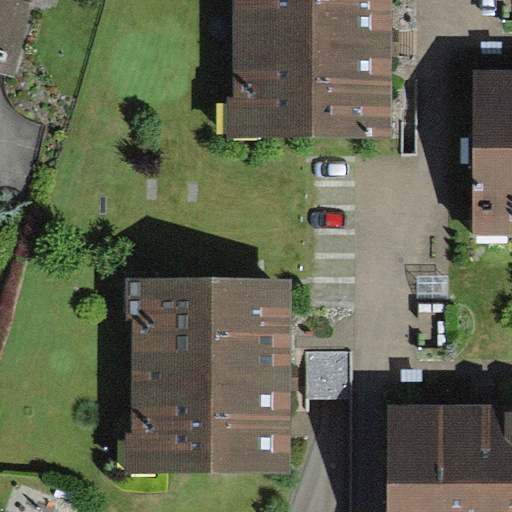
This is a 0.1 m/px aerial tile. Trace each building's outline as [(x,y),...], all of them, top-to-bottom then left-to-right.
[(25,0),(0,0),(0,60),(11,63),(25,0)] [(232,0),(231,133),(381,135),(382,0),(232,0)] [(483,224),(511,224),(511,79),(484,79),(483,224)] [(112,135),(85,133),(82,177),(109,179),(112,135)] [(284,290),(135,288),(133,473),(282,475),(284,290)] [(397,511),(511,511),(511,421),(397,422),(397,511)]
